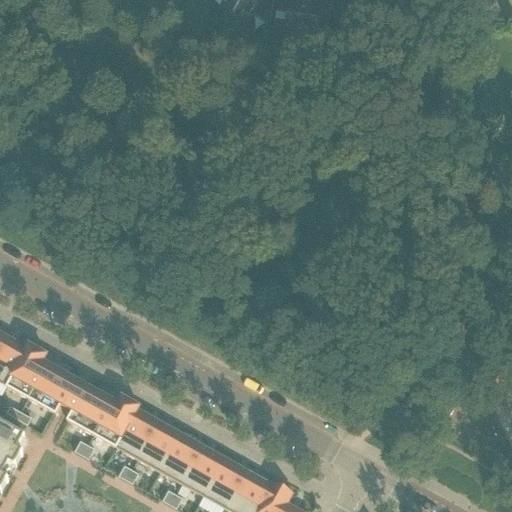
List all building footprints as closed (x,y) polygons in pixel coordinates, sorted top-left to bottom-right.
[(219,0),(217,9),(248,27),(254,18),(270,27),(274,0),(219,0)] [(279,0),(278,8),(277,14),(287,16),(286,24),(275,22),(271,46),(295,50),(297,35),(301,35),(300,43),(325,47),(331,7),(309,4),(308,7),(302,6),(303,0),(279,0)] [(5,338),(0,346),(0,386),(5,389),(27,350),(5,338)] [(27,350),(5,389),(28,402),(47,368),(42,365),(46,358),(28,348),(27,350)] [(483,383),(498,392),(511,367),(497,358),(483,383)] [(47,368),(28,402),(55,417),(61,407),(66,410),(71,413),(66,423),(93,438),(112,404),(85,389),(80,386),(74,383),(47,368)] [(112,404),(93,438),(116,451),(137,413),(139,410),(121,400),(117,407),(112,404)] [(10,410),(6,417),(17,423),(21,416),(10,410)] [(137,413),(116,451),(138,463),(159,425),(137,413)] [(21,416),(17,423),(27,428),(31,422),(21,416)] [(0,496),(8,482),(2,479),(9,467),(14,470),(23,456),(17,452),(24,439),(0,425),(0,496)] [(181,437),(159,425),(138,463),(159,475),(181,437)] [(203,449),(181,437),(159,475),(181,488),(203,449)] [(80,445),(74,455),(81,459),(87,449),(80,445)] [(87,449),(81,459),(88,463),(94,453),(87,449)] [(203,500),(224,461),(203,449),(181,488),(203,500)] [(225,511),(246,474),(224,461),(203,500),(225,511)] [(124,470),(118,480),(125,484),(131,473),(124,470)] [(125,484),(132,488),(138,477),(131,473),(125,484)] [(246,474),(225,511),(224,511),(253,511),(268,486),(246,474)] [(268,486),(253,511),(281,511),(285,506),(287,507),(293,496),(274,486),(273,489),(268,486)] [(168,494),(162,505),(169,509),(175,498),(168,494)] [(169,509),(175,511),(176,511),(182,502),(175,498),(169,509)]
